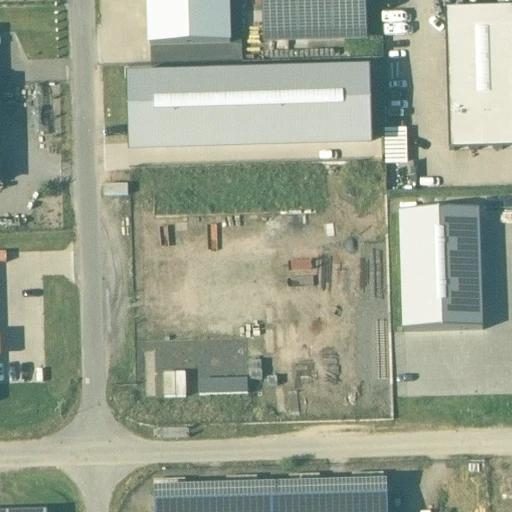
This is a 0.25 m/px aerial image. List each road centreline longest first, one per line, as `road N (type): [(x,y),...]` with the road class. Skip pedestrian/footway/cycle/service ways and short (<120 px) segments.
road 1 (residential): [(91,453),(83,0)]
road 2 (residential): [(91,453),(511,440)]
